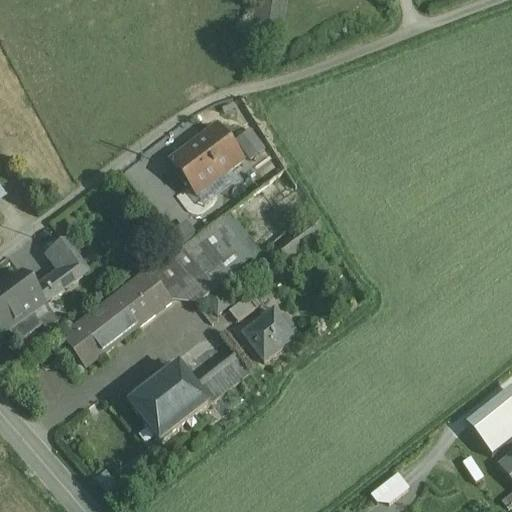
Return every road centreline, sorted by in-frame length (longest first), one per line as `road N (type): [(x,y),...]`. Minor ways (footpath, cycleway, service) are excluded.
road 1 (residential): [(496,0),(178,119),(0,255)]
road 2 (unknown): [(511,403),(383,511)]
road 3 (secondary): [(0,417),(79,511)]
